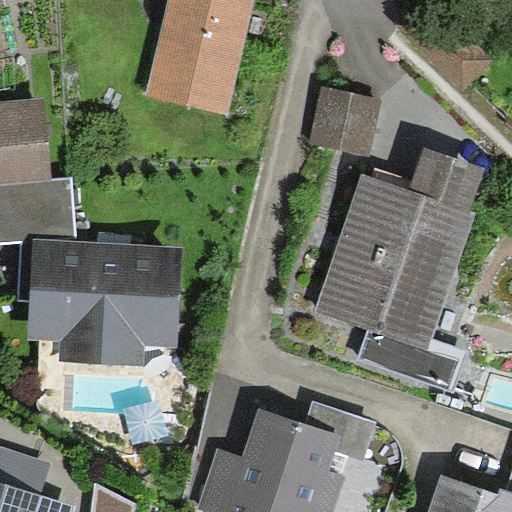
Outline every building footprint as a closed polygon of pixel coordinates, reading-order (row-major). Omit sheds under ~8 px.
[(229,117),(256,0),(172,0),(150,99),(229,117)] [(427,3),(401,30),(465,91),(491,64),(427,3)] [(379,103),(326,92),(316,146),(368,156),(379,103)] [(0,187),(50,184),(45,105),(0,107),(0,187)] [(428,350),(485,178),(426,158),(415,191),(367,175),(320,315),(371,332),(362,361),(453,392),(463,361),(428,350)] [(50,184),(0,187),(0,245),(77,241),(73,183),(50,184)] [(179,350),(183,254),(35,247),(31,343),(62,345),(62,367),(144,370),(145,349),(179,350)] [(306,433),(261,418),(245,464),(219,455),(200,511),(202,511),(335,511),(346,480),(328,474),(335,453),(365,464),(377,427),(315,406),(306,433)] [(0,450),(0,488),(40,501),(51,466),(0,450)] [(511,511),(511,504),(505,503),(443,482),(432,511),(511,511)] [(0,511),(73,511),(74,511),(40,501),(0,488),(0,511)] [(104,502),(102,511),(138,511),(139,509),(104,502)]
